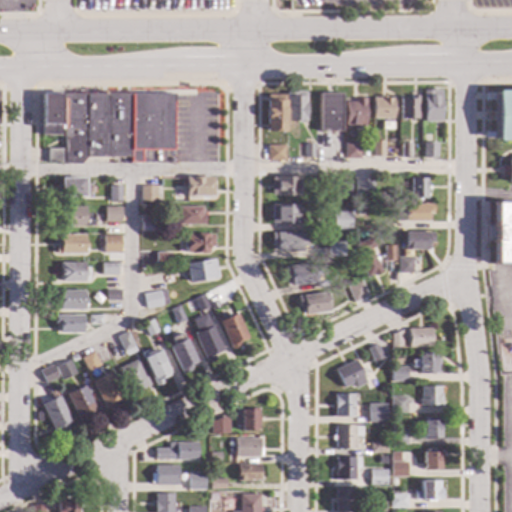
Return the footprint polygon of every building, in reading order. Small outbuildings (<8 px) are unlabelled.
[(439,123),(421,123),(421,91),(439,91),(439,123)] [(511,141),(494,142),(493,91),(511,91),(511,141)] [(303,121),(284,121),(284,92),(303,92),(303,121)] [(58,136),(38,136),(38,94),(58,94),(58,136)] [(171,150),(138,150),(138,163),(127,163),(127,158),(83,157),(78,164),(61,164),(61,94),(171,95),(171,150)] [(338,131),(316,131),(316,94),(338,94),(338,131)] [(282,132),(263,132),(264,95),(283,95),(282,132)] [(416,119),(398,119),(398,99),(408,99),(408,96),(416,96),(416,119)] [(383,98),(390,98),(390,119),(371,119),(371,98),(378,98),(378,97),(383,97),(383,98)] [(363,126),(360,126),(360,128),(355,128),(355,126),(343,126),(343,102),(353,102),(353,99),(364,99),(363,126)] [(310,145),(311,145),(311,158),(301,158),(301,145),(302,145),(302,140),(310,140),(310,145)] [(408,159),(398,159),(399,140),(408,140),(408,159)] [(381,158),(370,158),(370,141),(381,142),(381,158)] [(357,159),(342,159),(342,143),(357,142),(357,159)] [(435,158),(420,158),(420,143),(435,143),(435,158)] [(281,161),(264,162),(264,146),(281,146),(281,161)] [(59,164),(44,164),(44,149),(60,149),(59,164)] [(511,183),(506,183),(506,177),(499,177),(499,167),(506,167),(506,160),(511,160),(511,183)] [(295,196),(274,196),(274,195),(269,195),(269,179),(273,179),(273,177),(295,177),(295,196)] [(211,197),(192,197),(191,198),(187,198),(186,197),(183,197),(183,178),(211,178),(211,197)] [(82,198),(53,198),(53,185),(58,185),(58,179),(82,179),(82,198)] [(425,198),(408,198),(408,179),(425,179),(425,198)] [(348,196),(335,195),(335,181),(349,181),(348,196)] [(371,181),(353,181),(352,196),(371,196),(371,181)] [(118,202),(106,202),(106,186),(118,186),(118,202)] [(153,202),(137,202),(137,186),(152,186),(153,186),(153,202)] [(511,203),(511,206),(511,261),(510,261),(510,265),(492,265),(491,226),(492,226),(492,203),(511,203)] [(430,215),(425,214),(425,222),(402,222),(402,204),(430,204),(430,215)] [(294,208),(301,208),(301,222),(294,222),(294,225),(268,225),(268,205),(294,205),(294,208)] [(82,214),(91,214),(91,226),(52,226),(52,215),(57,215),(57,207),(82,207),(82,214)] [(118,223),(102,223),(102,207),(118,207),(118,223)] [(199,210),(202,210),(202,226),(175,225),(175,224),(173,224),(173,216),(176,216),(176,207),(199,207),(199,210)] [(348,230),(330,230),(330,212),(348,212),(348,230)] [(153,232),(138,232),(138,223),(153,223),(153,232)] [(299,237),(304,237),(304,247),(298,247),(298,251),(272,251),(272,244),(268,243),(268,233),(299,233),(299,237)] [(430,243),(427,242),(427,250),(402,250),(402,233),(430,233),(430,243)] [(206,235),(211,235),(211,248),(206,248),(206,253),(204,253),(204,255),(196,255),(196,253),(180,253),(180,242),(182,242),(182,234),(206,234),(206,235)] [(81,254),(52,254),(52,235),(81,235),(81,254)] [(117,254),(100,254),(100,236),(102,236),(117,236),(117,254)] [(373,247),(368,249),(379,272),(372,276),(370,273),(363,276),(354,258),(357,257),(352,245),(368,237),(373,247)] [(392,262),(382,261),(382,246),(387,246),(387,242),(392,242),(392,262)] [(342,258),(325,258),(325,243),(342,243),(342,258)] [(168,266),(154,266),(154,255),(168,255),(168,266)] [(411,273),(396,274),(396,257),(411,257),(411,273)] [(214,279),(186,284),(183,264),(211,260),(214,279)] [(81,268),(87,268),(87,282),(53,282),(53,269),(57,269),(57,263),(81,263),(81,268)] [(114,264),(114,276),(98,276),(98,264),(114,264)] [(314,283),(287,286),(285,267),(312,264),(314,283)] [(365,297),(352,303),(345,288),(359,282),(365,297)] [(117,302),(104,302),(104,290),(117,290),(117,302)] [(81,311),(56,311),(56,305),(52,305),(52,293),(56,293),(56,291),(81,291),(81,311)] [(166,306),(143,309),(140,294),(163,291),(166,306)] [(206,308),(196,313),(190,299),(200,294),(206,308)] [(325,312),(301,315),(300,307),(295,307),(294,297),(323,294),(325,312)] [(218,305),(210,309),(207,301),(214,298),(218,305)] [(183,321),(174,325),(167,310),(176,306),(183,321)] [(245,338),(235,342),(237,346),(228,350),(215,322),(233,313),(245,338)] [(202,315),(220,351),(210,356),(211,359),(204,363),(191,335),(194,334),(188,321),(202,315)] [(81,334),(56,334),(56,325),(52,325),(52,316),(81,316),(81,334)] [(99,316),(99,326),(84,326),(84,316),(99,316)] [(156,333),(146,338),(139,325),(150,320),(156,333)] [(429,347),(406,347),(406,330),(429,329),(429,347)] [(400,348),(389,348),(389,335),(400,330),(400,348)] [(134,351),(123,357),(121,352),(120,352),(113,338),(125,332),(134,351)] [(182,339),(184,338),(195,362),(187,366),(189,370),(179,375),(166,347),(170,345),(168,339),(180,333),(182,339)] [(381,359),(372,363),(365,349),(375,345),(381,359)] [(169,375),(160,379),(162,383),(154,387),(138,354),(145,350),(146,352),(151,350),(152,352),(157,349),(169,375)] [(97,366),(85,372),(79,358),(90,352),(97,366)] [(426,356),(434,356),(434,374),(416,373),(416,356),(420,356),(420,353),(426,353),(426,356)] [(76,361),(70,363),(67,357),(73,354),(76,361)] [(149,386),(128,396),(115,369),(136,359),(149,386)] [(363,383),(354,388),(352,384),(341,389),(333,370),(353,360),(363,383)] [(74,374),(59,381),(53,368),(67,361),(74,374)] [(56,378),(43,384),(37,372),(50,365),(56,378)] [(405,382),(389,382),(389,367),(404,367),(405,382)] [(119,398),(110,403),(112,407),(104,411),(89,381),(106,373),(119,398)] [(94,410),(84,415),(86,420),(79,424),(64,393),(82,385),(94,410)] [(438,394),(440,394),(440,406),(418,406),(418,399),(419,399),(419,387),(438,388),(438,394)] [(352,401),(354,401),(354,407),(352,407),(352,418),(332,418),(333,395),(352,395),(352,401)] [(68,423),(59,427),(62,432),(54,436),(38,405),(55,397),(68,423)] [(405,398),(405,413),(388,414),(388,398),(405,398)] [(383,423),(365,423),(365,405),(383,405),(383,423)] [(255,431),(238,431),(238,409),(255,409),(255,431)] [(226,434),(209,434),(209,422),(226,415),(226,434)] [(432,421),(439,421),(440,439),(421,439),(421,422),(425,422),(425,419),(432,418),(432,421)] [(360,438),(352,438),(352,450),(333,449),(333,426),(360,426),(360,438)] [(404,445),(389,446),(389,430),(404,430),(404,445)] [(257,448),(260,448),(260,457),(232,457),(232,438),(257,439),(257,448)] [(195,461),(152,460),(152,449),(165,449),(165,443),(195,443),(195,461)] [(384,443),(384,454),(368,454),(368,443),(384,443)] [(218,461),(208,461),(208,453),(218,453),(218,461)] [(439,470),(421,470),(421,453),(439,453),(439,470)] [(358,469),(353,469),(353,480),(333,480),(333,458),(358,458),(358,469)] [(404,477),(388,477),(388,463),(404,463),(404,477)] [(257,482),(235,482),(235,465),(257,465),(257,482)] [(176,486),(152,486),(152,484),(148,484),(148,474),(152,474),(152,466),(176,466),(176,486)] [(384,486),(367,486),(367,470),(372,470),(384,470),(384,486)] [(202,491),(185,491),(185,473),(203,473),(202,491)] [(223,491),(208,491),(208,479),(223,479),(223,491)] [(438,488),(439,488),(439,501),(413,501),(413,492),(418,492),(418,482),(438,482),(438,488)] [(353,511),(333,511),(333,490),(353,490),(353,511)] [(171,511),(153,511),(153,494),(171,494),(171,511)] [(256,511),(238,511),(238,495),(256,495),(256,511)] [(405,508),(388,509),(387,495),(405,495),(405,508)] [(77,511),(55,511),(55,500),(77,500),(77,511)] [(384,511),(368,511),(368,502),(384,502),(384,511)]
